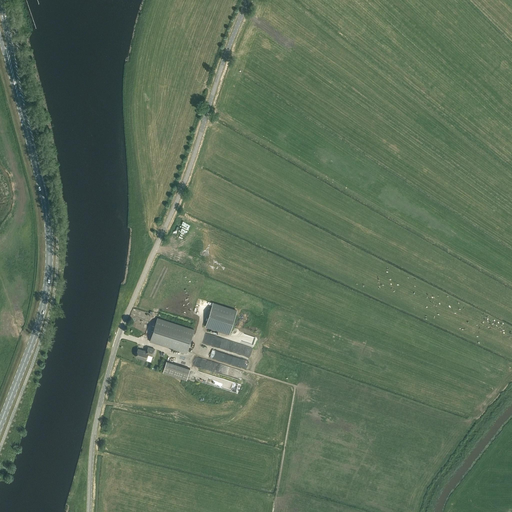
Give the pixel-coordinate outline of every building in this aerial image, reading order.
[(157,260),(150,280),(154,281),(151,290),(157,292),(163,276),(156,274),(161,261),(157,260)] [(161,289),(167,291),(171,280),(165,278),(161,289)] [(213,303),(206,326),(230,334),(237,310),(213,303)] [(150,341),(186,353),(194,329),(192,329),(157,318),(150,341)] [(138,349),(136,356),(146,360),(148,354),(153,356),(155,349),(148,347),(147,351),(145,350),(145,351),(138,349)] [(190,369),(166,361),(163,372),(186,380),(190,369)]
